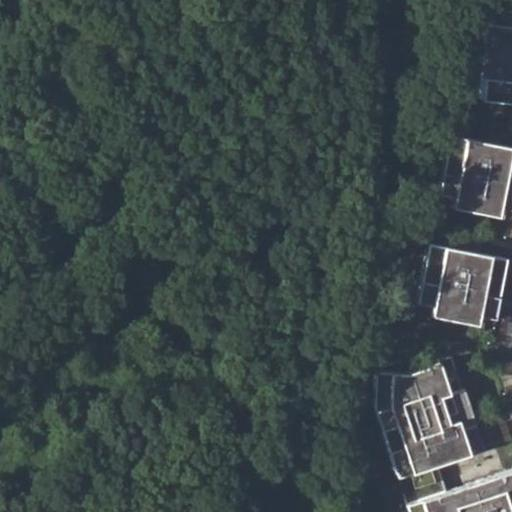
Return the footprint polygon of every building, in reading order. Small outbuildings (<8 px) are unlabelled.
[(511,11),(492,10),(482,102),(511,105),(511,11)] [(438,197),(511,211),(511,149),(450,137),(438,197)] [(416,306),(494,321),(506,261),(428,246),(416,306)] [(400,493),(442,479),(438,466),(482,451),(462,390),(448,395),(438,363),(405,374),(374,372),(372,407),(400,493)] [(406,511),(511,511),(511,470),(445,493),(442,479),(400,493),(406,511)]
